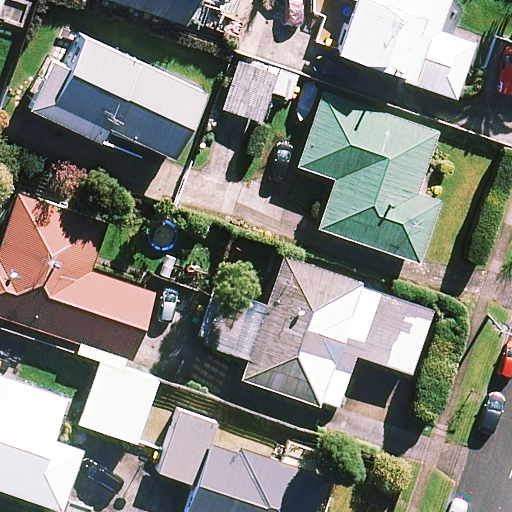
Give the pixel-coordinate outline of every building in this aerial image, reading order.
[(126,0),(183,18),(188,0),(126,0)] [(443,0),(349,0),(334,43),(453,84),(470,37),(435,24),(443,0)] [(201,79),(74,22),(59,54),(48,49),(27,96),(98,129),(102,118),(169,149),(201,79)] [(273,67),(237,55),(221,103),(257,115),(273,67)] [(433,125),(320,86),(295,158),(333,171),(316,219),(416,254),(437,193),(413,184),(433,125)] [(0,309),(101,344),(127,352),(149,286),(87,266),(103,217),(13,187),(0,224),(0,309)] [(428,300),(280,248),(262,301),(212,283),(195,334),(245,352),(238,370),(333,402),(352,346),(406,365),(428,300)] [(127,352),(101,344),(77,416),(133,434),(154,373),(124,363),(127,352)] [(63,393),(0,371),(0,482),(59,503),(79,444),(49,434),(63,393)] [(214,416),(177,404),(157,465),(192,477),(181,511),(309,511),(323,471),(208,433),(214,416)]
